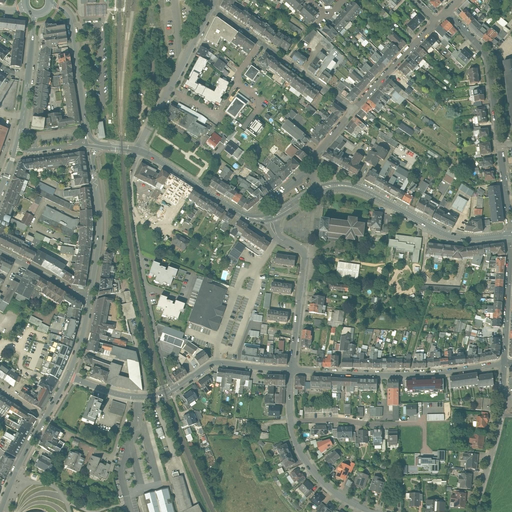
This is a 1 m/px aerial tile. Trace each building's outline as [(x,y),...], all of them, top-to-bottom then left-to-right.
[(235,1),(232,0),(223,0),(220,7),(228,12),(231,8),(232,6),(235,1)] [(302,0),(296,0),(291,6),(296,10),(301,5),(304,1),(302,0)] [(430,3),(432,0),(427,0),(429,4),(431,7),(430,8),(433,12),(436,9),(430,3)] [(438,0),(432,0),(430,3),(436,9),(442,3),(438,0)] [(467,0),(459,8),(463,12),(465,10),(466,10),(472,5),(467,0)] [(361,9),(353,2),(347,8),(355,15),(361,9)] [(303,7),(299,11),(301,13),(307,7),(305,5),(303,7)] [(313,9),(308,5),(307,7),(301,13),(300,14),(305,18),(313,9)] [(242,13),(232,6),(231,8),(228,12),(237,19),(242,13)] [(355,15),(347,8),(341,14),(350,21),(355,15)] [(313,9),(305,18),(310,23),(314,17),(318,14),(313,9)] [(461,14),(459,16),(464,21),(470,15),(466,10),(465,10),(463,12),(461,14)] [(246,13),(243,11),(242,13),(237,19),(245,25),(251,17),(248,15),(246,13)] [(388,15),(384,11),(379,16),(386,23),(384,25),(388,28),(395,21),(390,17),(388,15)] [(350,21),(341,14),(336,20),(344,28),(350,21)] [(414,19),(412,21),(418,27),(424,21),(423,21),(417,15),(414,19)] [(470,15),(464,21),(469,26),(474,20),(470,15)] [(482,15),(476,21),(479,25),(485,18),(482,15)] [(255,18),(252,16),(251,17),(245,25),(249,28),(249,27),(253,30),(259,22),(258,21),(259,19),(258,18),(256,17),(255,18)] [(502,18),(498,23),(504,28),(508,23),(502,18)] [(25,23),(0,19),(0,29),(16,31),(15,41),(23,42),(24,32),(25,23)] [(218,20),(214,20),(205,38),(206,39),(205,41),(215,46),(216,44),(217,44),(220,38),(228,43),(228,42),(230,44),(231,43),(237,35),(235,33),(236,32),(218,19),(218,20)] [(344,28),(336,20),(330,27),(338,34),(344,28)] [(453,27),(446,20),(440,27),(446,33),(448,31),(452,35),(451,36),(452,37),(458,32),(457,31),(457,32),(453,27)] [(474,20),(469,26),(475,33),(481,26),(479,25),(476,21),(474,20)] [(302,31),(287,21),(284,26),(298,36),(302,31)] [(418,27),(412,21),(407,26),(409,28),(413,32),(418,27)] [(261,23),(261,24),(259,22),(253,30),(255,32),(254,32),(259,35),(261,36),(267,28),(264,26),(264,25),(261,23)] [(487,28),(484,24),(482,27),(476,34),(477,35),(482,28),(485,30),(487,28)] [(54,47),(51,27),(51,26),(48,26),(47,25),(43,26),(44,30),(42,30),(43,32),(42,32),(43,34),(42,34),(43,41),(44,41),(44,43),(41,44),(42,50),(40,50),(40,55),(49,56),(50,56),(51,49),(54,49),(54,47)] [(330,27),(328,25),(323,31),(328,36),(331,39),(332,39),(333,37),(335,38),(338,34),(330,27)] [(51,27),(54,47),(56,47),(56,45),(67,43),(64,27),(56,29),(55,26),(51,27)] [(443,37),(446,33),(440,27),(435,31),(442,38),(443,37)] [(269,30),(267,28),(261,36),(264,39),(267,41),(268,41),(271,43),(272,42),(277,35),(274,33),(274,32),(269,29),(269,30)] [(485,30),(482,28),(477,35),(482,39),(486,34),(490,30),(487,28),(485,30)] [(313,30),(303,40),(309,44),(317,33),(313,30)] [(490,30),(486,34),(482,39),(486,42),(486,43),(488,43),(489,44),(494,40),(493,40),(494,40),(497,36),(490,30)] [(489,44),(489,45),(494,49),(499,44),(500,43),(507,34),(502,30),(497,36),(494,40),(489,44)] [(401,39),(393,32),(387,38),(395,45),(395,46),(394,46),(400,52),(407,45),(401,40),(401,39)] [(246,40),(238,33),(237,35),(231,43),(236,47),(238,46),(241,48),(246,40)] [(287,39),(278,33),(277,35),(272,42),(279,48),(280,46),(287,51),(294,42),(288,38),(287,39)] [(446,33),(443,37),(445,39),(447,42),(452,37),(451,36),(446,33)] [(435,40),(431,36),(426,41),(432,47),(437,42),(435,40)] [(326,39),(323,37),(320,42),(330,52),(334,47),(330,43),(326,39)] [(445,39),(441,43),(446,48),(449,44),(447,42),(445,39)] [(255,46),(246,40),(241,48),(243,49),(242,51),(247,55),(255,46)] [(12,57),(21,58),(23,42),(15,41),(14,41),(12,57)] [(432,47),(426,41),(421,46),(427,52),(432,47)] [(395,46),(392,44),(390,46),(388,45),(386,47),(389,50),(396,56),(400,52),(394,46),(395,46)] [(207,51),(200,47),(196,56),(198,57),(207,62),(209,62),(213,66),(215,63),(211,59),(205,56),(207,51)] [(389,50),(386,47),(380,53),(384,56),(390,62),(396,56),(389,50)] [(427,54),(419,48),(415,52),(422,59),(427,54)] [(455,60),(464,68),(472,58),(463,50),(455,60)] [(6,53),(2,51),(0,53),(0,59),(3,61),(6,56),(9,53),(7,51),(6,53)] [(311,73),(324,55),(320,52),(312,64),(308,70),(311,73)] [(415,52),(410,58),(416,65),(422,59),(415,52)] [(273,59),(265,53),(259,62),(261,64),(260,64),(264,67),(263,68),(262,68),(261,70),(262,71),(264,72),(268,67),(273,59)] [(307,60),(297,53),(292,59),(302,67),(307,60)] [(384,56),(381,59),(380,58),(381,57),(376,53),(373,56),(385,67),(390,62),(384,56)] [(39,63),(49,65),(50,56),(49,56),(40,55),(39,63)] [(69,55),(58,57),(58,61),(59,65),(70,63),(69,55)] [(324,55),(311,73),(314,76),(319,69),(318,69),(319,68),(327,57),(324,55)] [(11,60),(6,56),(3,61),(11,66),(11,60)] [(228,62),(221,56),(218,60),(226,66),(228,62)] [(385,67),(373,56),(371,58),(371,59),(375,63),(376,62),(377,63),(374,67),(380,73),(385,67)] [(21,58),(12,57),(11,60),(11,66),(20,67),(21,58)] [(207,62),(198,57),(190,72),(200,77),(207,62)] [(410,58),(406,62),(414,71),(418,66),(416,65),(410,58)] [(280,65),(273,59),(268,67),(275,72),(280,65)] [(226,66),(218,60),(215,63),(213,66),(220,72),(223,69),(226,66)] [(511,61),(503,62),(511,131),(511,61)] [(333,62),(326,71),(329,73),(330,73),(336,64),(333,62)] [(414,71),(406,62),(398,70),(407,78),(409,76),(408,75),(411,71),(412,72),(414,71)] [(49,65),(39,63),(38,71),(48,73),(49,65)] [(70,63),(59,65),(59,69),(60,69),(60,72),(61,72),(71,71),(70,63)] [(374,67),(372,69),(366,64),(364,67),(375,78),(379,73),(380,73),(374,67)] [(291,72),(280,65),(275,72),(281,77),(285,80),(291,72)] [(258,72),(251,67),(245,76),(252,81),(258,72)] [(375,78),(364,67),(361,70),(364,73),(366,73),(367,74),(365,76),(370,82),(375,78)] [(477,69),(469,70),(470,84),(479,83),(478,77),(479,77),(478,75),(477,69)] [(407,78),(398,70),(393,75),(399,80),(401,79),(406,84),(409,81),(407,78)] [(48,73),(38,71),(36,85),(48,87),(49,77),(50,73),(48,73)] [(71,71),(61,72),(61,75),(63,86),(64,86),(73,85),(71,71)] [(360,77),(354,71),(352,74),(360,82),(361,80),(359,78),(360,77)] [(200,77),(190,72),(182,86),(201,96),(205,89),(196,84),(200,77)] [(297,77),(291,72),(285,80),(288,83),(290,81),(292,83),(297,77)] [(328,74),(325,72),(320,79),(327,84),(332,77),(328,74)] [(271,79),(263,73),(261,75),(269,81),(271,79)] [(360,82),(352,74),(350,76),(349,77),(355,82),(356,82),(356,83),(357,82),(359,83),(360,82)] [(61,75),(49,77),(48,87),(55,88),(63,86),(61,75)] [(370,82),(365,76),(364,78),(361,80),(360,82),(366,87),(370,82)] [(303,81),(297,77),(292,83),(290,87),(292,88),(292,87),(296,91),(303,81)] [(400,88),(389,79),(385,83),(392,89),(396,92),(400,88)] [(214,93),(205,89),(201,96),(201,97),(218,106),(229,85),(221,80),(214,93)] [(309,86),(303,81),(296,91),(301,94),(301,95),(302,96),(309,86)] [(366,87),(360,82),(359,83),(356,87),(362,92),(366,87)] [(392,89),(385,83),(378,90),(384,95),(386,93),(387,94),(389,92),(396,98),(399,95),(394,92),(391,90),(392,89)] [(35,97),(46,99),(48,87),(36,85),(35,97)] [(73,85),(64,86),(64,91),(65,91),(66,97),(75,95),(73,85)] [(316,92),(309,86),(302,96),(306,98),(308,96),(313,100),(319,93),(317,91),(316,92)] [(362,92),(356,87),(353,90),(352,91),(358,97),(362,92)] [(351,91),(349,94),(344,90),(341,95),(351,103),(351,102),(352,102),(353,102),(358,97),(352,91),(351,91)] [(378,90),(373,96),(379,101),(381,100),(386,104),(388,101),(383,97),(384,95),(378,90)] [(75,95),(66,97),(67,101),(66,101),(67,110),(68,110),(69,115),(78,114),(75,95)] [(381,105),(380,105),(378,104),(380,102),(379,101),(373,96),(369,100),(381,110),(383,107),(381,105)] [(46,99),(35,97),(33,109),(42,110),(45,110),(46,99)] [(245,106),(235,98),(225,113),(234,120),(237,116),(242,109),(242,110),(245,106)] [(381,110),(369,100),(366,105),(371,109),(372,110),(373,109),(373,110),(374,109),(379,112),(381,110)] [(345,112),(333,103),(329,109),(339,118),(341,116),(342,116),(345,112)] [(199,116),(180,106),(178,110),(176,109),(177,107),(171,104),(170,106),(167,112),(164,117),(172,122),(187,130),(186,132),(197,138),(200,134),(202,136),(203,135),(206,129),(209,130),(210,131),(211,128),(201,122),(203,119),(199,117),(199,116)] [(317,111),(309,105),(306,110),(313,116),(317,111)] [(366,105),(362,110),(367,114),(369,112),(371,109),(366,105)] [(485,108),(476,109),(474,110),(475,114),(477,113),(477,117),(486,116),(485,108)] [(42,110),(33,109),(32,119),(31,129),(43,131),(43,130),(44,120),(45,120),(41,120),(41,118),(42,118),(42,110)] [(297,114),(292,110),(288,115),(291,117),(293,119),(297,114)] [(367,114),(362,110),(357,115),(362,119),(365,116),(367,114)] [(59,127),(57,114),(48,116),(48,120),(44,120),(43,130),(59,127)] [(57,114),(59,127),(69,126),(68,115),(64,116),(65,119),(63,120),(63,121),(62,121),(60,114),(57,114)] [(69,115),(68,115),(69,126),(70,126),(78,125),(77,118),(78,118),(78,114),(69,115)] [(339,119),(332,114),(330,117),(328,119),(335,124),(339,119)] [(486,116),(477,117),(477,118),(476,118),(476,124),(478,124),(487,123),(486,116)] [(366,127),(355,117),(352,121),(362,130),(363,131),(366,127)] [(426,117),(423,120),(435,131),(439,127),(426,117)] [(264,126),(254,119),(246,130),(256,137),(264,126)] [(335,124),(328,119),(326,121),(324,124),(323,123),(322,124),(330,130),(335,124)] [(288,121),(288,120),(288,121),(282,128),(293,137),(299,130),(288,121)] [(362,130),(352,121),(348,126),(358,134),(360,132),(362,130)] [(401,123),(396,132),(400,134),(402,130),(412,136),(415,131),(401,123)] [(330,130),(322,124),(321,126),(319,124),(316,129),(325,136),(330,130)] [(358,134),(348,126),(344,130),(351,135),(354,132),(355,133),(354,134),(356,136),(358,134)] [(325,136),(316,129),(313,133),(314,134),(313,136),(320,142),(325,136)] [(299,130),(293,137),(298,141),(304,134),(299,130)] [(481,130),(479,131),(477,131),(477,135),(478,134),(479,138),(489,137),(488,130),(481,130)] [(226,139),(229,141),(236,132),(233,131),(226,139)] [(398,143),(381,132),(378,137),(395,148),(398,143)] [(222,139),(214,133),(211,137),(210,137),(206,143),(209,145),(210,144),(211,145),(210,146),(214,149),(220,142),(222,139)] [(306,136),(304,134),(298,141),(294,146),(299,150),(301,151),(310,139),(306,136)] [(348,141),(340,135),(335,141),(340,145),(343,142),(346,144),(348,141)] [(340,145),(335,141),(328,150),(332,152),(337,148),(338,148),(340,145)] [(356,146),(348,141),(346,144),(344,146),(352,152),(356,146)] [(237,149),(230,143),(230,142),(223,150),(224,150),(228,153),(228,154),(229,153),(231,156),(232,156),(238,148),(237,148),(237,149)] [(489,143),(480,145),(480,147),(477,148),(477,152),(480,152),(481,155),(491,154),(489,143)] [(273,144),(268,150),(274,155),(279,148),(273,144)] [(298,151),(291,146),(285,153),(288,155),(292,159),(295,155),(298,151)] [(374,152),(371,150),(365,162),(375,168),(375,167),(379,160),(380,160),(381,159),(384,161),(388,152),(378,146),(374,152)] [(238,148),(232,156),(237,159),(243,152),(238,148)] [(299,159),(304,153),(301,151),(299,150),(298,151),(295,155),(299,159)] [(332,152),(328,150),(323,156),(323,158),(333,163),(337,155),(334,153),(332,152)] [(83,153),(67,155),(68,163),(75,162),(75,163),(72,164),(72,166),(76,166),(76,167),(85,165),(83,153)] [(304,153),(299,159),(303,162),(308,157),(304,153)] [(341,153),(339,157),(337,155),(333,163),(340,167),(345,158),(342,157),(344,154),(341,153)] [(349,172),(359,155),(356,153),(352,160),(349,159),(347,160),(345,158),(340,167),(349,172)] [(67,155),(60,156),(61,165),(69,164),(68,163),(67,155)] [(292,159),(288,155),(284,160),(288,164),(293,159),(292,159)] [(359,155),(349,172),(357,176),(362,167),(359,165),(363,157),(359,155)] [(60,156),(45,158),(46,168),(48,168),(48,170),(49,170),(49,172),(51,172),(54,172),(55,171),(56,171),(56,169),(57,168),(56,167),(59,166),(61,166),(61,165),(60,156)] [(380,176),(384,179),(391,167),(396,170),(398,167),(399,166),(397,165),(398,164),(391,159),(392,157),(390,156),(380,176)] [(45,158),(32,160),(33,169),(33,170),(46,168),(45,158)] [(288,164),(286,166),(293,173),(300,166),(293,159),(288,164)] [(491,159),(483,160),(484,162),(479,162),(479,167),(483,166),(483,168),(488,168),(488,167),(489,167),(488,167),(492,166),(492,162),(493,162),(492,159),(491,159)] [(32,160),(21,162),(19,163),(17,169),(24,173),(25,171),(27,170),(33,169),(32,160)] [(281,169),(271,162),(266,168),(276,176),(282,183),(285,180),(293,173),(286,166),(285,165),(281,169)] [(141,181),(149,168),(141,164),(134,177),(141,181)] [(255,167),(249,164),(245,168),(251,172),(255,167)] [(76,167),(71,167),(71,169),(72,169),(73,174),(86,172),(85,165),(76,167)] [(225,167),(219,176),(221,177),(218,181),(221,182),(227,174),(229,170),(225,167)] [(396,170),(392,177),(396,179),(404,184),(407,180),(410,174),(398,167),(396,170)] [(149,168),(141,181),(148,185),(155,173),(156,172),(149,168)] [(24,173),(17,169),(12,180),(23,185),(27,174),(24,173)] [(373,170),(372,172),(370,170),(368,175),(368,174),(367,176),(365,180),(374,186),(380,176),(376,174),(377,172),(373,170)] [(456,175),(448,170),(446,174),(454,179),(456,175)] [(155,173),(148,185),(155,188),(157,189),(155,193),(159,195),(162,190),(164,186),(163,186),(169,176),(162,171),(159,175),(155,173)] [(73,174),(71,174),(72,181),(87,179),(86,172),(73,174)] [(493,172),(482,174),(483,179),(485,179),(485,181),(494,180),(495,180),(494,176),(494,177),(493,172)] [(248,176),(242,173),(240,176),(258,187),(259,189),(262,187),(258,182),(257,181),(256,180),(253,179),(248,176)] [(227,174),(221,182),(223,183),(226,182),(230,176),(227,174)] [(271,180),(267,174),(262,178),(267,183),(271,180)] [(454,179),(446,174),(442,180),(450,185),(454,179)] [(274,177),(271,180),(277,187),(282,183),(276,176),(274,177)] [(384,179),(380,176),(374,186),(382,190),(387,181),(386,180),(384,179)] [(218,181),(213,177),(207,185),(215,190),(221,182),(218,181)] [(72,181),(71,181),(72,187),(88,185),(87,179),(72,181)] [(267,183),(264,185),(263,183),(264,182),(262,179),(261,179),(258,182),(262,187),(268,194),(273,191),(267,183)] [(23,185),(12,180),(8,191),(18,195),(20,192),(22,194),(26,186),(23,185)] [(251,185),(243,180),(241,183),(239,187),(242,189),(246,191),(248,188),(251,185)] [(271,180),(267,183),(273,191),(277,187),(271,180)] [(403,186),(400,191),(403,192),(409,181),(407,180),(403,186)] [(423,182),(417,192),(418,192),(423,195),(429,185),(431,182),(426,180),(424,183),(423,182)] [(52,189),(39,182),(36,187),(40,189),(46,192),(49,194),(52,189)] [(223,183),(221,182),(215,190),(224,196),(229,187),(227,186),(223,183)] [(393,186),(389,183),(385,191),(389,194),(393,187),(392,186),(393,186)] [(398,183),(395,188),(393,187),(389,194),(396,198),(400,191),(403,186),(398,183)] [(412,184),(407,194),(410,196),(411,196),(416,186),(412,184)] [(469,189),(462,184),(459,189),(466,194),(469,189)] [(235,189),(230,186),(224,196),(231,201),(236,194),(236,193),(233,191),(235,189)] [(499,186),(488,188),(489,194),(489,197),(491,197),(500,196),(499,186)] [(268,194),(262,187),(259,189),(258,190),(264,198),(268,194)] [(157,189),(155,188),(150,197),(156,200),(159,195),(155,193),(157,189)] [(485,192),(479,188),(476,193),(481,196),(485,192)] [(46,192),(40,189),(37,194),(44,198),(46,192)] [(89,189),(79,190),(80,196),(78,196),(79,200),(80,200),(81,202),(90,201),(89,189)] [(254,193),(251,195),(253,197),(259,201),(264,198),(258,190),(254,193)] [(18,195),(8,191),(3,202),(14,207),(16,207),(20,196),(18,195)] [(200,196),(193,191),(187,199),(191,202),(195,204),(200,196)] [(403,192),(400,191),(396,198),(402,201),(405,194),(403,192)] [(49,194),(46,192),(44,198),(58,205),(61,199),(49,194)] [(238,196),(236,194),(231,201),(237,204),(239,201),(241,197),(242,196),(239,194),(239,195),(238,196)] [(423,200),(421,199),(416,209),(423,213),(430,201),(432,198),(426,195),(423,200)] [(42,199),(37,196),(33,203),(39,205),(42,199)] [(209,201),(200,196),(195,204),(195,205),(203,210),(204,210),(209,201)] [(458,196),(452,207),(462,212),(468,202),(458,196)] [(500,196),(491,197),(491,201),(490,201),(490,206),(492,206),(492,209),(491,209),(491,214),(493,214),(493,217),(492,218),(492,224),(493,223),(493,222),(497,221),(498,223),(503,222),(500,196)] [(248,201),(241,197),(239,201),(245,205),(248,201)] [(245,205),(243,208),(246,210),(248,210),(259,201),(253,197),(251,199),(250,197),(248,201),(245,205)] [(71,204),(61,199),(58,205),(69,210),(71,204)] [(90,201),(81,202),(82,212),(91,211),(90,201)] [(217,207),(209,201),(204,210),(208,212),(207,213),(212,216),(212,215),(217,207)] [(439,206),(430,201),(423,213),(432,218),(439,206)] [(14,207),(3,202),(0,210),(0,214),(8,217),(9,218),(14,207)] [(33,203),(28,212),(34,214),(39,206),(39,205),(33,203)] [(73,220),(46,206),(42,215),(72,230),(73,227),(77,227),(76,226),(80,226),(80,219),(73,220)] [(149,212),(138,206),(134,207),(135,215),(145,220),(149,213),(149,212)] [(224,211),(217,207),(212,215),(219,219),(224,211)] [(192,209),(184,222),(189,224),(197,212),(192,209)] [(82,212),(79,212),(80,216),(80,219),(80,226),(76,226),(77,227),(77,230),(79,229),(92,228),(92,214),(91,211),(82,212)] [(440,212),(438,211),(433,219),(440,222),(444,215),(445,213),(441,211),(440,212)] [(233,217),(227,213),(222,221),(225,223),(220,230),(224,232),(233,217)] [(382,214),(373,213),(372,221),(366,221),(365,227),(376,228),(375,231),(380,232),(382,214)] [(8,217),(0,214),(0,228),(4,231),(6,231),(10,221),(11,219),(9,218),(8,217)] [(33,217),(26,214),(21,224),(28,227),(33,217)] [(72,230),(42,215),(38,222),(69,237),(73,237),(73,230),(72,230)] [(447,215),(446,216),(444,215),(440,222),(453,228),(456,221),(453,220),(454,219),(447,215)] [(348,223),(322,220),(319,241),(326,242),(326,240),(343,242),(343,240),(346,240),(355,241),(355,237),(363,238),(365,227),(366,221),(357,220),(358,219),(349,218),(348,223)] [(160,219),(156,226),(161,229),(165,222),(160,219)] [(247,226),(239,221),(230,235),(234,237),(237,232),(241,235),(246,229),(247,226)] [(481,221),(472,222),(469,222),(464,232),(474,233),(482,232),(482,227),(481,221)] [(21,224),(17,222),(15,226),(15,227),(25,232),(28,227),(21,224)] [(24,243),(5,233),(5,234),(3,233),(4,231),(0,228),(0,245),(19,255),(22,247),(24,243)] [(92,228),(79,229),(79,237),(92,237),(92,232),(92,228)] [(240,237),(252,245),(258,237),(246,229),(241,235),(240,237)] [(44,237),(35,233),(33,238),(34,239),(42,242),(44,237)] [(189,242),(177,235),(172,243),(179,247),(178,248),(183,251),(189,242)] [(422,238),(396,235),(395,241),(389,240),(389,247),(397,248),(397,249),(405,250),(405,251),(414,252),(414,249),(420,250),(422,238)] [(50,240),(44,237),(42,242),(48,245),(50,240)] [(92,237),(79,237),(78,246),(90,248),(91,241),(92,237)] [(252,245),(264,253),(270,245),(264,241),(265,240),(262,238),(261,239),(258,237),(252,245)] [(42,242),(34,239),(32,243),(34,244),(39,247),(42,242)] [(251,251),(237,242),(235,246),(240,249),(248,255),(251,251)] [(31,251),(28,249),(24,257),(32,261),(37,251),(39,247),(34,244),(31,251)] [(444,246),(437,245),(434,245),(427,244),(426,256),(430,256),(435,257),(442,258),(443,258),(444,246)] [(502,244),(489,246),(490,253),(490,254),(497,253),(498,256),(505,255),(505,254),(504,245),(502,244)] [(78,246),(76,246),(75,252),(75,256),(78,256),(89,258),(90,248),(78,246)] [(240,249),(235,246),(231,251),(235,253),(236,254),(240,249)] [(453,258),(454,247),(444,246),(443,258),(448,259),(448,257),(453,258)] [(22,247),(19,255),(24,257),(28,249),(22,247)] [(73,249),(61,247),(60,253),(73,255),(75,256),(75,252),(73,252),(73,249)] [(454,247),(453,258),(453,259),(462,261),(462,259),(468,258),(467,249),(464,249),(464,248),(454,247)] [(477,247),(467,249),(468,258),(474,257),(479,256),(477,247)] [(47,256),(37,251),(32,261),(41,266),(47,256)] [(235,253),(231,251),(228,256),(227,263),(236,264),(238,259),(232,256),(235,253)] [(113,253),(105,252),(103,265),(110,266),(113,253)] [(296,257),(287,256),(285,256),(284,256),(276,255),(276,254),(274,264),(295,267),(296,257)] [(56,261),(47,256),(41,266),(50,271),(56,261)] [(89,258),(78,256),(78,262),(76,261),(76,262),(75,266),(88,268),(89,258)] [(0,258),(0,274),(6,278),(13,264),(0,258)] [(65,267),(56,261),(50,271),(62,279),(66,273),(63,271),(65,267)] [(168,268),(166,272),(165,271),(165,269),(161,267),(161,268),(159,267),(159,265),(153,262),(149,274),(153,275),(153,276),(156,277),(154,282),(158,284),(159,282),(162,284),(162,285),(163,282),(166,284),(166,285),(170,286),(174,275),(176,275),(177,271),(168,268)] [(88,268),(75,266),(75,270),(76,270),(76,272),(87,274),(88,268)] [(504,266),(496,266),(496,268),(496,274),(504,274),(504,266)] [(15,293),(12,299),(19,302),(20,301),(24,303),(26,299),(29,300),(36,286),(40,278),(26,271),(19,284),(15,293)] [(109,272),(102,271),(101,277),(113,279),(114,273),(112,273),(109,272)] [(72,277),(66,273),(62,279),(70,284),(73,285),(73,281),(73,280),(71,279),(72,277)] [(22,278),(16,275),(13,281),(19,284),(22,278)] [(113,279),(101,277),(99,290),(110,289),(116,288),(117,288),(116,284),(111,285),(113,279)] [(40,278),(36,286),(38,287),(42,289),(46,282),(40,278)] [(226,291),(208,285),(210,280),(204,278),(188,322),(217,332),(220,322),(221,321),(222,318),(222,317),(222,315),(223,313),(224,312),(225,307),(221,306),(226,291)] [(79,279),(74,279),(73,285),(79,286),(78,288),(83,289),(83,287),(84,287),(86,280),(80,279),(79,279)] [(504,281),(496,280),(495,285),(495,288),(503,289),(504,281)] [(13,281),(9,290),(15,293),(19,284),(13,281)] [(49,298),(54,287),(48,283),(46,282),(42,289),(43,290),(41,294),(49,298)] [(292,286),(272,283),(271,292),(291,295),(292,286)] [(54,287),(49,298),(60,306),(63,301),(64,302),(64,301),(67,295),(54,287)] [(9,290),(2,302),(8,305),(9,305),(12,299),(15,293),(9,290)] [(130,291),(124,292),(126,304),(132,302),(130,291)] [(41,294),(37,292),(32,302),(37,304),(41,294)] [(80,303),(67,295),(64,301),(71,305),(70,309),(71,309),(80,310),(81,306),(80,303)] [(503,295),(495,295),(494,300),(494,303),(502,303),(503,295)] [(168,301),(166,301),(167,298),(160,296),(156,308),(160,309),(160,310),(163,311),(162,316),(166,318),(166,316),(169,317),(169,319),(170,316),(174,317),(173,319),(177,320),(181,309),(183,309),(184,305),(175,301),(174,306),(172,305),(173,303),(168,301)] [(324,298),(313,296),(313,297),(312,297),(312,302),(312,305),(323,307),(324,298)] [(98,299),(95,315),(108,317),(111,300),(104,299),(98,299)] [(126,304),(120,305),(124,321),(136,318),(132,302),(126,304)] [(502,303),(494,303),(494,307),(488,307),(487,310),(488,311),(502,311),(502,303)] [(312,305),(310,305),(309,313),(325,314),(326,307),(312,305)] [(80,310),(71,309),(70,309),(68,308),(67,315),(65,314),(59,313),(58,317),(66,319),(78,322),(80,310)] [(289,313),(268,311),(267,320),(287,322),(289,313)] [(345,312),(335,311),(335,313),(333,322),(343,323),(345,312)] [(502,311),(488,311),(487,312),(487,314),(493,315),(493,321),(501,322),(502,311)] [(108,317),(95,315),(93,326),(108,329),(111,318),(108,317)] [(43,322),(31,316),(29,322),(38,326),(37,330),(47,333),(49,327),(42,323),(43,322)] [(485,318),(476,316),(474,325),(482,327),(483,322),(485,322),(486,318),(485,318)] [(64,327),(76,330),(78,322),(66,319),(64,327)] [(454,331),(462,333),(463,328),(465,329),(466,324),(456,321),(454,331)] [(160,341),(174,346),(181,348),(184,340),(182,339),(184,333),(159,325),(157,330),(163,332),(160,341)] [(108,329),(93,326),(91,333),(100,336),(114,339),(119,340),(121,332),(108,329)] [(76,330),(64,327),(64,329),(60,328),(59,332),(63,333),(62,337),(74,340),(76,330)] [(351,328),(342,327),(341,336),(350,338),(351,328)] [(311,332),(303,331),(302,339),(311,341),(312,337),(310,336),(311,332)] [(100,336),(91,333),(89,341),(99,343),(100,336)] [(62,337),(51,334),(49,341),(51,342),(62,346),(71,350),(74,340),(62,337)] [(114,339),(100,336),(99,343),(101,344),(102,341),(103,341),(104,340),(113,343),(114,339)] [(119,340),(114,339),(113,343),(112,345),(125,348),(126,342),(119,340)] [(311,341),(302,339),(301,348),(309,349),(309,345),(311,345),(311,341)] [(350,341),(341,340),(340,345),(339,351),(344,352),(344,345),(349,345),(350,341)] [(99,343),(89,341),(87,351),(96,353),(97,349),(99,349),(102,350),(103,344),(99,343)] [(198,348),(188,341),(183,349),(193,356),(198,348)] [(349,345),(344,345),(344,352),(343,360),(350,360),(350,356),(353,356),(356,346),(352,346),(349,345)] [(118,348),(112,346),(111,352),(110,355),(116,356),(118,348)] [(176,362),(179,354),(181,348),(174,346),(171,354),(163,351),(162,352),(163,358),(176,362)] [(261,349),(244,347),(243,352),(242,352),(241,361),(259,363),(261,349)] [(136,352),(118,348),(116,356),(116,357),(131,361),(138,363),(137,358),(136,352)] [(204,352),(194,358),(199,366),(203,363),(209,360),(208,359),(208,360),(206,357),(207,356),(204,352)] [(499,352),(491,352),(491,353),(485,354),(487,361),(497,360),(499,358),(499,352)] [(186,358),(179,354),(176,362),(181,366),(186,358)] [(408,354),(406,360),(403,360),(403,369),(410,368),(410,360),(412,355),(408,354)] [(480,355),(478,355),(480,362),(487,361),(485,354),(480,355)] [(42,355),(36,371),(40,374),(41,371),(43,368),(45,362),(47,359),(47,357),(42,355)] [(282,355),(278,355),(278,356),(278,365),(287,365),(288,355),(282,355)] [(329,355),(328,355),(327,360),(323,359),(323,367),(331,367),(332,357),(332,355),(329,355)] [(111,364),(93,358),(87,356),(87,357),(86,356),(85,358),(85,357),(84,360),(84,361),(85,362),(85,363),(108,371),(110,364),(111,364)] [(458,357),(456,357),(456,358),(455,358),(456,365),(466,365),(465,357),(465,356),(463,356),(458,357)] [(350,360),(343,360),(342,368),(352,368),(352,360),(350,360)] [(389,360),(382,360),(382,361),(380,361),(380,368),(380,369),(389,369),(389,360)] [(138,363),(131,361),(133,383),(129,383),(118,380),(115,387),(119,388),(127,390),(142,391),(138,363)] [(63,370),(54,365),(53,365),(52,366),(53,366),(52,368),(47,366),(48,364),(45,362),(43,368),(47,370),(50,371),(50,372),(51,372),(60,376),(63,370)] [(122,367),(111,363),(111,364),(110,364),(108,371),(107,374),(104,383),(115,387),(118,380),(119,377),(118,376),(122,367)] [(11,370),(2,364),(0,366),(0,377),(4,381),(4,380),(14,387),(18,376),(14,373),(15,371),(12,369),(11,370)] [(187,374),(182,367),(181,368),(178,364),(176,366),(184,377),(187,374)] [(184,377),(176,366),(174,368),(176,370),(176,371),(171,374),(176,382),(184,377)] [(102,372),(93,369),(89,378),(101,382),(101,381),(104,383),(107,374),(102,372)] [(226,370),(217,369),(217,374),(216,377),(224,378),(226,370)] [(234,371),(226,370),(224,378),(227,378),(231,379),(233,379),(234,371)] [(241,372),(234,371),(233,379),(237,380),(240,380),(241,372)] [(60,376),(51,372),(50,372),(49,376),(58,380),(60,376)] [(249,373),(241,372),(240,380),(243,381),(248,381),(249,373)] [(477,374),(472,375),(472,374),(470,375),(471,386),(474,385),(478,384),(477,377),(477,374)] [(276,376),(266,375),(265,387),(268,387),(268,386),(274,386),(276,386),(276,376)] [(493,375),(486,376),(486,375),(484,376),(477,377),(478,384),(479,387),(494,385),(493,380),(493,375)] [(58,380),(49,376),(47,378),(42,380),(40,379),(42,381),(45,383),(46,381),(53,386),(55,386),(58,380)] [(281,376),(276,376),(276,386),(285,387),(286,378),(283,378),(283,376),(281,376)] [(457,376),(455,377),(450,378),(452,388),(456,388),(459,387),(457,376)] [(207,377),(199,383),(206,394),(211,391),(208,386),(212,383),(208,378),(207,377)] [(332,378),(311,377),(311,383),(310,383),(310,389),(331,390),(331,386),(332,378)] [(53,386),(46,381),(45,383),(42,381),(40,379),(37,386),(38,387),(51,394),(53,389),(52,388),(53,386)] [(377,380),(358,380),(357,387),(358,387),(358,390),(377,391),(377,380)] [(405,392),(424,391),(424,380),(405,381),(405,392)] [(424,391),(444,391),(443,380),(424,380),(424,391)] [(285,387),(280,386),(280,394),(276,394),(275,404),(285,404),(284,404),(285,387)] [(24,387),(18,396),(23,399),(27,392),(28,392),(29,390),(24,387)] [(34,395),(42,408),(51,394),(38,387),(35,393),(34,395)] [(191,391),(183,396),(187,402),(189,404),(197,399),(193,393),(193,394),(191,391)] [(42,408),(34,395),(28,392),(27,392),(23,399),(32,405),(41,411),(42,408)] [(274,395),(267,395),(265,396),(265,404),(266,404),(273,404),(274,395)] [(0,405),(0,418),(1,418),(1,417),(3,416),(5,411),(10,402),(5,399),(0,405)] [(91,399),(90,402),(89,402),(81,421),(93,425),(97,416),(99,417),(100,414),(98,413),(102,403),(91,399)] [(125,405),(112,401),(109,412),(122,417),(125,405)] [(20,409),(13,404),(9,410),(16,415),(20,409)] [(416,406),(406,406),(407,415),(410,415),(410,416),(414,416),(414,415),(417,415),(416,406)] [(275,407),(269,407),(269,409),(268,409),(267,413),(268,413),(268,416),(279,416),(280,407),(275,407)] [(28,414),(20,409),(16,415),(25,419),(28,414)] [(36,419),(28,414),(25,419),(24,421),(32,426),(36,419)] [(192,414),(183,417),(185,421),(186,420),(188,427),(196,424),(195,421),(192,414)] [(482,418),(478,417),(478,418),(477,419),(477,421),(477,422),(477,427),(486,428),(486,420),(482,420),(482,418)] [(24,421),(21,420),(18,426),(29,432),(32,426),(24,421)] [(18,426),(13,423),(11,426),(17,429),(16,430),(18,431),(17,432),(26,437),(29,432),(18,426)] [(60,432),(49,426),(45,433),(53,438),(56,439),(57,436),(63,439),(64,435),(59,432),(60,432)] [(326,426),(314,426),(314,428),(315,434),(318,434),(318,435),(323,435),(323,434),(327,434),(327,431),(326,426)] [(397,430),(389,431),(389,436),(389,439),(389,442),(389,445),(397,444),(397,442),(397,430)] [(367,431),(358,431),(359,438),(359,443),(367,443),(367,431)] [(382,431),(373,431),(373,436),(374,445),(382,445),(382,440),(382,431)] [(26,437),(17,432),(14,438),(6,433),(4,437),(8,440),(11,441),(12,442),(21,447),(26,437)] [(53,438),(45,433),(41,439),(56,448),(58,444),(52,441),(52,443),(51,442),(53,438)] [(478,435),(474,435),(474,436),(470,436),(470,440),(473,441),(473,449),(482,449),(482,444),(482,441),(484,441),(484,439),(478,438),(478,435)] [(80,441),(74,438),(71,444),(77,447),(80,441)] [(56,448),(41,439),(38,446),(46,450),(48,448),(58,454),(60,450),(56,448)] [(330,440),(317,443),(318,449),(331,442),(330,440)] [(21,447),(12,442),(10,445),(6,452),(15,457),(21,447)] [(331,442),(318,449),(322,454),(333,445),(331,442)] [(69,448),(63,445),(62,447),(60,450),(66,454),(69,448)] [(283,446),(277,449),(280,455),(289,451),(286,445),(283,446)] [(289,451),(280,455),(283,462),(292,458),(289,451)] [(335,451),(329,457),(328,456),(324,460),(328,464),(329,463),(332,466),(337,462),(336,461),(340,457),(335,451)] [(71,470),(78,454),(75,453),(75,454),(70,452),(69,455),(68,455),(67,459),(64,465),(68,466),(67,469),(71,470)] [(78,454),(71,470),(73,471),(72,472),(73,473),(74,470),(78,472),(84,459),(80,458),(81,455),(78,454)] [(4,455),(2,458),(0,461),(0,469),(8,472),(14,460),(4,455)] [(41,456),(36,465),(36,467),(49,474),(52,470),(50,469),(52,466),(50,465),(51,462),(46,459),(41,456)] [(94,473),(97,466),(100,459),(91,456),(86,469),(91,471),(94,473)] [(283,462),(281,463),(282,466),(285,465),(286,468),(289,467),(294,465),(295,464),(292,458),(283,462)] [(431,459),(429,459),(429,458),(418,458),(417,466),(429,466),(429,465),(431,465),(431,472),(439,472),(439,462),(439,458),(438,458),(431,458),(431,459)] [(477,461),(467,460),(466,466),(471,466),(471,468),(476,469),(477,461)] [(101,477),(104,466),(103,466),(103,465),(100,464),(99,464),(98,467),(97,466),(94,473),(91,471),(90,475),(98,478),(99,476),(101,477)] [(104,466),(101,477),(106,479),(109,471),(111,466),(111,465),(107,464),(106,467),(104,466)] [(342,464),(341,467),(340,467),(339,469),(340,471),(338,475),(341,477),(341,478),(344,479),(348,471),(350,467),(342,464)] [(298,470),(290,475),(295,482),(297,481),(304,477),(302,474),(301,475),(298,470)] [(363,475),(358,474),(357,478),(356,479),(355,480),(356,481),(355,485),(357,486),(358,487),(360,488),(361,488),(361,487),(364,488),(364,486),(365,484),(365,483),(366,481),(367,480),(368,478),(367,477),(368,476),(364,475),(363,475)] [(192,507),(184,475),(179,477),(173,478),(181,511),(182,511),(192,508),(192,507)] [(375,477),(370,490),(379,493),(383,483),(379,482),(380,479),(375,477)] [(462,477),(459,477),(459,483),(461,483),(461,488),(470,489),(471,478),(462,477)] [(307,482),(300,489),(306,495),(311,490),(313,488),(307,482)] [(311,490),(306,495),(305,496),(307,498),(313,492),(311,490)] [(174,511),(168,491),(152,495),(151,493),(143,495),(147,511),(174,511)] [(317,493),(311,500),(311,502),(314,504),(315,504),(318,506),(321,503),(324,499),(323,498),(317,493)] [(419,494),(410,494),(410,499),(409,499),(410,499),(410,507),(419,507),(419,501),(419,494)] [(456,496),(452,496),(451,502),(455,502),(455,507),(464,508),(465,497),(456,496)] [(439,500),(433,500),(433,502),(427,502),(426,511),(433,511),(435,511),(436,510),(438,510),(439,503),(439,500)] [(321,503),(318,506),(315,510),(318,511),(319,511),(324,505),(321,503)]
